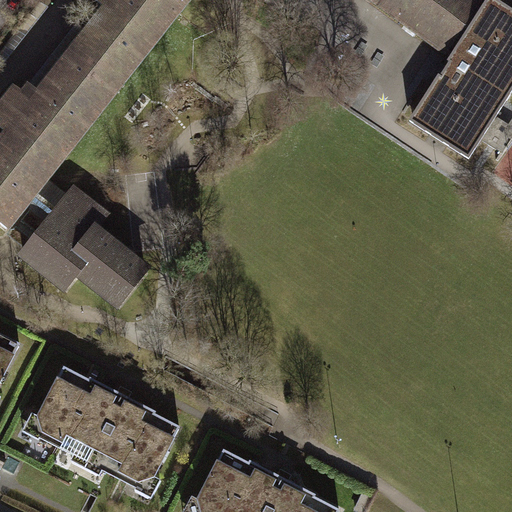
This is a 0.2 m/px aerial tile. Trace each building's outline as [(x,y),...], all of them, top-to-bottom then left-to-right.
[(0,228),(4,232),(11,224),(45,181),(191,0),(81,0),(96,12),(20,103),(4,90),(0,94),(0,228)] [(367,0),(441,51),(475,0),(367,0)] [(475,0),(441,51),(399,114),(471,162),(511,100),(511,5),(504,0),(475,0)] [(63,195),(45,181),(11,224),(28,238),(63,195)] [(113,317),(149,273),(93,227),(105,212),(71,185),(63,195),(28,238),(12,259),(60,298),(72,284),(113,317)] [(0,387),(20,349),(0,339),(0,387)] [(100,390),(60,370),(27,439),(58,454),(147,498),(181,429),(100,390)] [(338,511),(220,454),(191,511),(338,511)]
